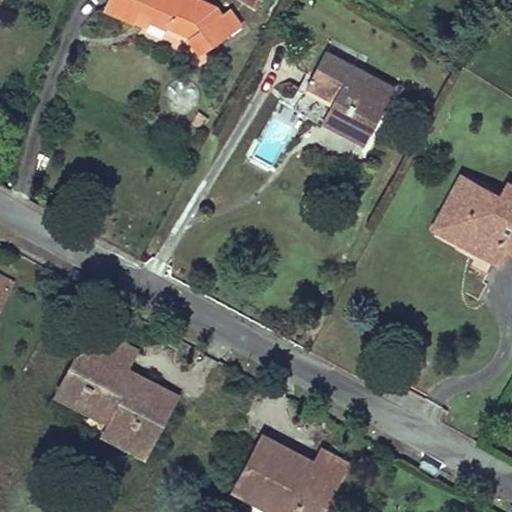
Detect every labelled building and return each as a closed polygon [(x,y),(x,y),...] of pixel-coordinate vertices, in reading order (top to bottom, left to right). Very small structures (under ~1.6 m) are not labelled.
[(193,15),(162,0),(94,0),(85,19),(116,34),(126,15),(136,19),(130,29),(148,38),(153,28),(156,30),(160,22),(178,30),(184,35),(169,48),(182,64),(225,34),(211,17),(199,23),(193,15)] [(378,95),(310,58),(296,85),(321,99),(315,109),(290,96),(287,102),(311,115),(307,123),(350,147),(378,95)] [(321,99),(296,85),(290,96),(315,109),(321,99)] [(344,158),(350,147),(307,123),(304,122),(298,134),(344,158)] [(449,178),(443,189),(465,201),(471,190),(449,178)] [(511,260),(511,195),(493,186),(486,198),(471,190),(465,201),(443,189),(421,230),(445,243),(452,229),(473,240),(466,254),(485,265),(493,250),(505,228),(511,231),(511,234),(501,255),(511,260)] [(493,250),(501,255),(511,234),(511,231),(505,228),(493,250)] [(445,243),(466,254),(473,240),(452,229),(445,243)] [(72,354),(118,379),(127,362),(81,337),(72,354)] [(72,354),(45,403),(81,422),(102,434),(97,443),(133,463),(164,407),(147,398),(143,405),(124,395),(120,402),(109,396),(117,381),(118,379),(72,354)] [(143,405),(147,398),(117,381),(109,396),(120,402),(124,395),(143,405)] [(93,451),(97,443),(102,434),(81,422),(72,439),(93,451)] [(247,448),(274,462),(277,456),(250,442),(247,448)] [(129,471),(133,463),(97,443),(93,451),(129,471)] [(247,448),(223,493),(245,505),(258,511),(312,511),(320,498),(294,484),(299,475),(284,467),(280,473),(271,468),(274,462),(247,448)] [(294,484),(320,498),(335,471),(308,457),(299,475),(294,484)] [(284,467),(274,462),(271,468),(280,473),(284,467)]
